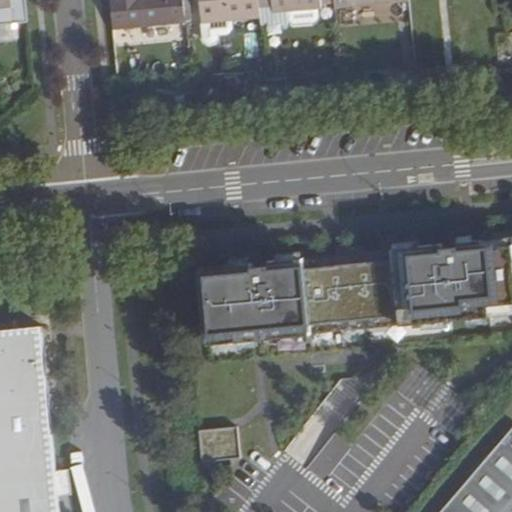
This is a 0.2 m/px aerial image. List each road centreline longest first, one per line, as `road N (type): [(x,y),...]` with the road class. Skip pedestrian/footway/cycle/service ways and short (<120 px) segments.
road 1 (tertiary): [(89,199),(415,168)]
road 2 (unclassified): [(89,199),(115,511)]
road 3 (residential): [(68,0),(89,199)]
